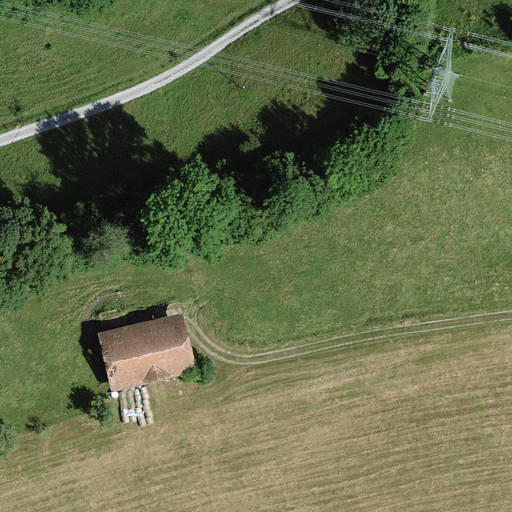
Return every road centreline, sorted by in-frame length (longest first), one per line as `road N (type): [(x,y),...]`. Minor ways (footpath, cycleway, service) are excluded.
road 1 (track): [(285,0),(150,80),(0,136)]
road 2 (track): [(511,310),(223,355)]
